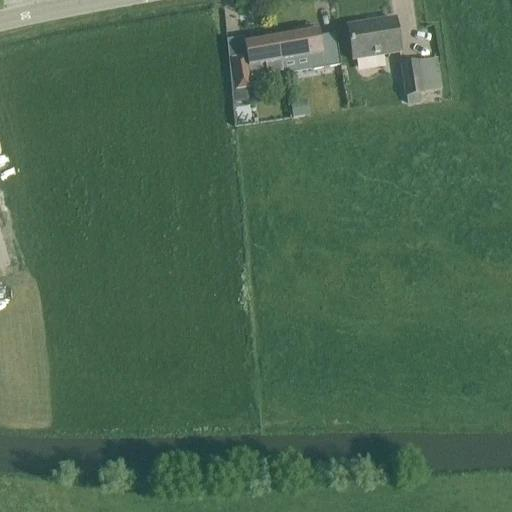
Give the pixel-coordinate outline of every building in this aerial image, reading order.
[(400,54),(398,39),(395,19),(348,27),(353,61),(400,54)] [(319,31),(277,39),(284,73),(282,62),(309,57),(311,71),(341,66),(335,34),(320,37),(319,31)] [(284,73),(277,39),(244,44),(246,56),(231,59),(237,91),(254,88),(252,79),(284,73)] [(436,60),(419,63),(425,95),(442,93),(436,60)] [(419,63),(401,66),(407,99),(408,104),(422,102),(421,96),(425,95),(419,63)] [(307,101),(290,103),(293,119),(309,116),(307,101)]
